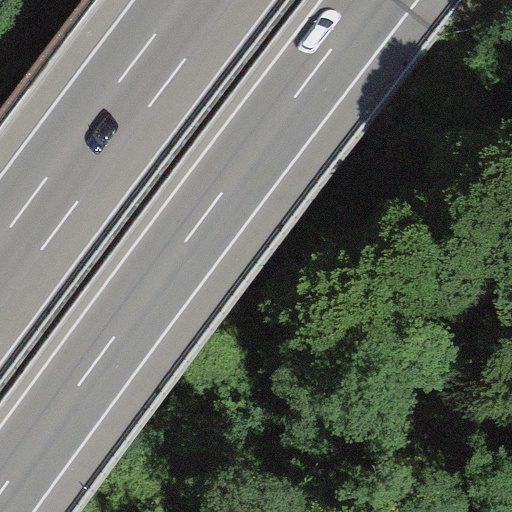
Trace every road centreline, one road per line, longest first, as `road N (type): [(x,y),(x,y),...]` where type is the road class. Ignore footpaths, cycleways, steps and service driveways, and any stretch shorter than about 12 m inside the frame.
road 1 (motorway): [(0,498),(372,0)]
road 2 (motorway): [(208,0),(0,277)]
road 3 (track): [(18,511),(98,273)]
